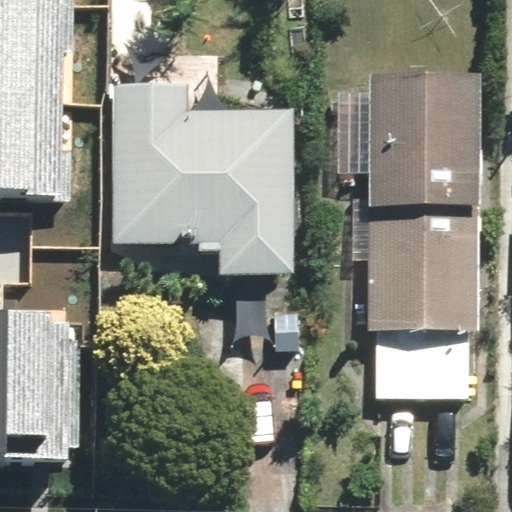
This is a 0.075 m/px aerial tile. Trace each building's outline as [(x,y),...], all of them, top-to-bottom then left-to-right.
[(0,97),(65,99),(68,5),(0,3),(0,97)] [(472,397),(474,84),(364,83),(362,397),(472,397)] [(163,255),(219,253),(219,289),(293,289),(292,118),(235,119),(235,115),(186,117),(186,90),(116,91),(117,250),(163,250),(163,255)] [(0,188),(62,190),(65,99),(0,97),(0,188)] [(66,315),(0,313),(0,457),(61,459),(62,439),(78,440),(81,345),(65,345),(66,315)]
